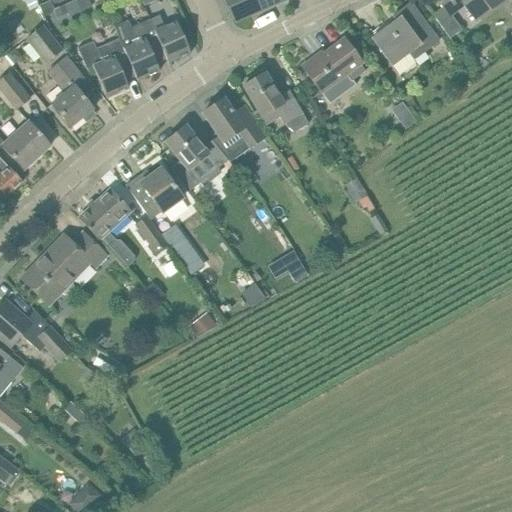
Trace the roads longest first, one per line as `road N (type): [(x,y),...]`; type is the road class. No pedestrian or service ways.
road 1 (unclassified): [(0,243),(128,128),(228,56)]
road 2 (unclassified): [(228,56),(342,0)]
